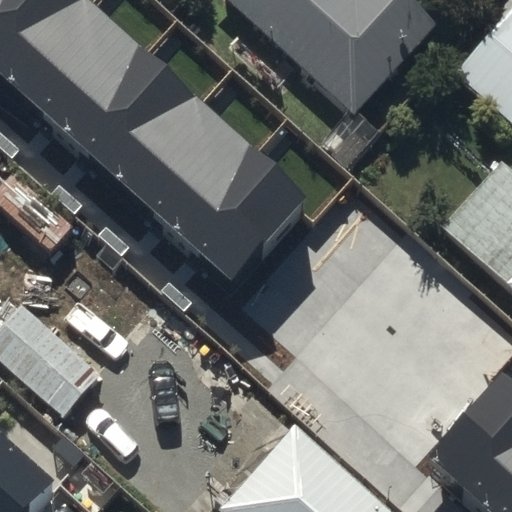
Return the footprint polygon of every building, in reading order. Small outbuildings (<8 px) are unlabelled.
[(0,0),(0,86),(232,290),(302,211),(60,0),(0,0)] [(144,0),(167,20),(184,0),(144,0)] [(227,0),(208,21),(343,144),(427,53),(369,0),(358,0),(348,12),(334,0),(227,0)] [(511,31),(446,103),(503,156),(511,145),(511,31)] [(511,329),(511,211),(492,194),(433,258),(511,329)] [(112,287),(87,315),(150,371),(174,343),(112,287)] [(0,334),(0,369),(57,421),(94,381),(20,313),(0,334)] [(511,511),(511,407),(500,397),(435,469),(482,511),(511,511)] [(222,511),(223,511),(388,511),(298,429),(222,511)] [(0,511),(28,511),(52,486),(0,439),(0,511)]
